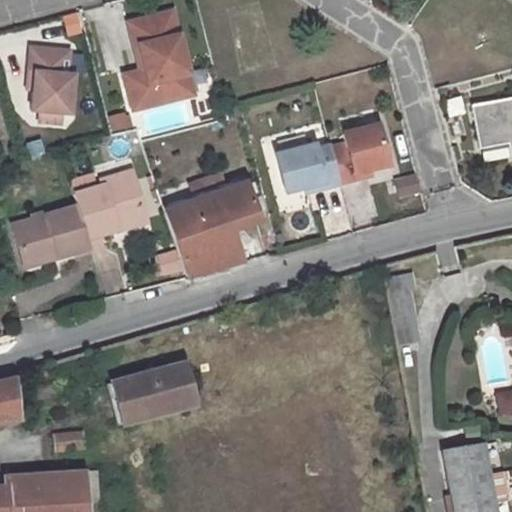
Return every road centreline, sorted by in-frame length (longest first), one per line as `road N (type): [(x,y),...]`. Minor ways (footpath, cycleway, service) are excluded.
road 1 (residential): [(0,354),(451,226)]
road 2 (residential): [(335,0),(405,48),(451,226)]
